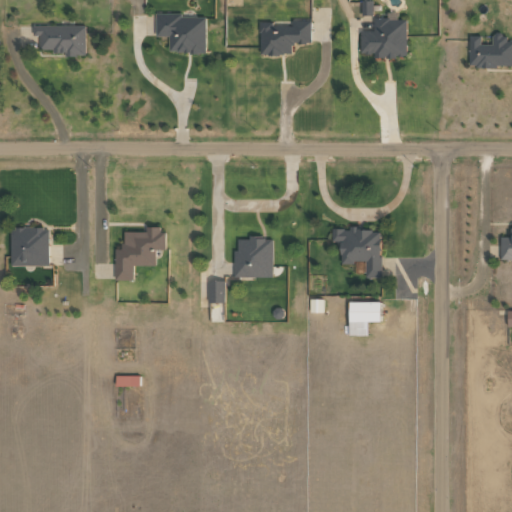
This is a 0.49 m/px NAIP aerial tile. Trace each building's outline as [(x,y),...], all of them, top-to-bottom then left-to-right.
[(373,1),(363,0),(362,14),(372,15),(373,1)] [(406,57),(406,19),(397,19),(397,12),(387,12),(387,17),(374,17),(374,31),(360,31),(360,53),(375,53),(375,57),(406,57)] [(156,36),(169,35),(169,53),(206,52),(205,16),(182,17),(182,13),(156,13),(156,36)] [(311,43),(311,21),(292,21),(292,24),(260,24),(260,54),(292,54),(292,43),(311,43)] [(85,25),(34,25),(34,35),(42,35),(42,51),(65,50),(65,56),(86,56),(85,25)] [(472,65),(511,67),(511,45),(473,44),(472,65)] [(156,265),(156,249),(163,249),(164,226),(146,226),(146,231),(123,231),(123,249),(115,249),(115,279),(134,280),(134,265),(156,265)] [(10,266),(50,265),(49,227),(10,228),(10,266)] [(511,227),(510,227),(510,236),(500,236),(501,258),(511,258),(511,227)] [(381,277),(381,228),(332,229),(332,241),(341,241),(341,263),(365,263),(365,277),(381,277)] [(235,277),(272,276),(272,238),(235,238),(235,277)] [(225,280),(209,281),(209,303),(225,302),(225,280)] [(310,312),(323,312),(323,299),(310,299),(310,312)] [(368,335),(368,322),(380,322),(380,301),(349,302),(349,335),(368,335)] [(116,375),(116,386),(139,385),(139,375),(116,375)]
